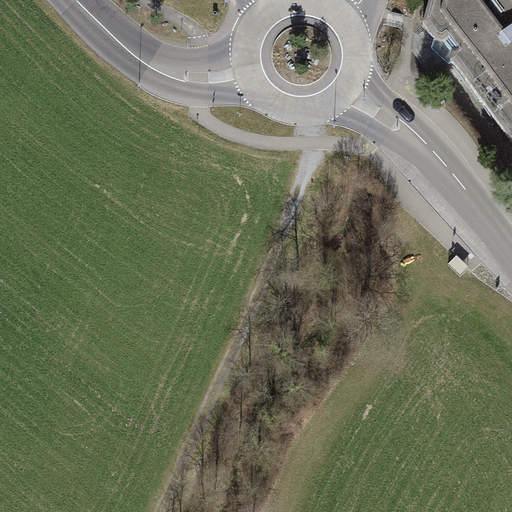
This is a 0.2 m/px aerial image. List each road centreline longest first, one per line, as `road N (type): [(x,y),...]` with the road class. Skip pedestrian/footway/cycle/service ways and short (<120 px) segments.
road 1 (track): [(159,511),(300,188),(311,157),(309,109)]
road 2 (secondary): [(344,90),(452,173),(511,253)]
road 3 (tertiary): [(249,70),(198,77),(159,68),(77,0)]
